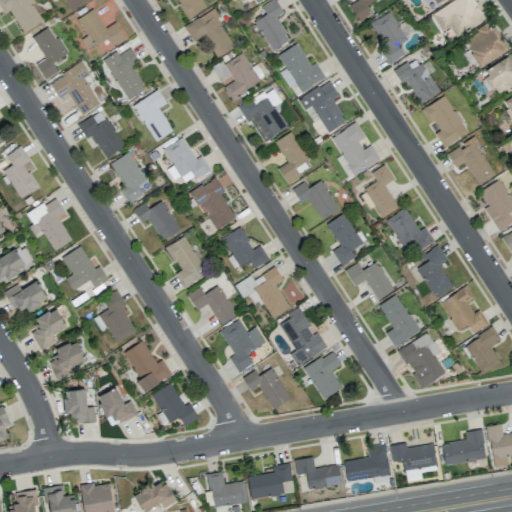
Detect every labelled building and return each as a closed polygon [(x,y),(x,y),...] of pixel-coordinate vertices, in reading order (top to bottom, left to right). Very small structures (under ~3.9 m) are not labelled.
[(9,10),(23,32),(43,20),(30,0),(0,0),(0,9),(3,14),(9,10)] [(63,0),(69,10),(86,0),(63,0)] [(205,7),(200,0),(166,0),(175,0),(186,18),(205,7)] [(271,51),(289,39),(275,17),(282,12),(274,0),(270,0),(260,6),(265,14),(252,22),(271,51)] [(358,21),(371,13),(366,5),(373,0),(355,0),(348,5),(358,21)] [(453,0),(430,12),(440,31),(450,26),(455,36),(485,21),(474,0),(453,0)] [(105,28),(92,9),(76,19),(86,35),(81,39),(88,50),(107,38),(113,47),(125,39),(114,22),(105,28)] [(216,57),(234,46),(211,9),(183,27),(193,42),(203,35),(216,57)] [(397,45),(406,39),(388,11),(367,24),(392,62),(403,54),(397,45)] [(463,40),(479,66),(506,50),(490,24),(463,40)] [(51,62),(66,54),(49,26),(31,36),(44,58),(35,64),(44,79),(57,71),(51,62)] [(276,54),(284,68),(279,71),(289,90),(296,86),(299,92),(324,78),(315,62),(309,65),(296,43),(276,54)] [(145,89),(131,65),(138,61),(130,48),(117,55),(115,51),(102,59),(126,100),(145,89)] [(223,86),(230,98),(264,79),(256,64),(250,67),(241,51),(211,68),(219,82),(230,75),(233,81),(223,86)] [(511,52),(481,72),(498,96),(511,86),(511,52)] [(48,81),(58,98),(68,93),(81,114),(98,104),(83,77),(89,75),(82,62),(48,81)] [(419,103),(438,93),(422,63),(411,69),(407,62),(392,70),(400,84),(406,80),(419,103)] [(311,105),(326,132),(345,122),(331,98),(337,95),(329,81),(297,99),(303,110),(311,105)] [(171,131),(158,107),(165,103),(158,90),(132,104),(152,142),(171,131)] [(286,127),(264,90),(237,106),(246,122),(250,120),(262,141),(286,127)] [(511,94),(503,100),(511,114),(511,94)] [(442,147),(467,132),(444,95),(420,109),(428,122),(433,120),(439,130),(434,133),(442,147)] [(85,139),(91,135),(104,158),(122,147),(102,110),(76,124),(85,139)] [(371,144),(362,149),(357,141),(363,137),(356,122),(331,135),(351,175),(379,160),(371,144)] [(286,183),(311,167),(290,131),(274,141),(286,162),(277,167),(286,183)] [(171,165),(165,169),(172,180),(180,176),(184,184),(209,169),(201,155),(194,159),(181,137),(161,149),(171,165)] [(493,176),(475,137),(446,151),(453,167),(463,162),(474,185),(493,176)] [(19,198),(38,186),(23,164),(29,160),(20,146),(5,155),(10,164),(1,170),(19,198)] [(120,190),(127,203),(142,195),(136,185),(145,180),(129,151),(109,162),(123,187),(120,190)] [(383,184),(392,179),(384,164),(370,172),(375,181),(364,188),(381,217),(397,208),(383,184)] [(220,194),(223,192),(215,176),(190,190),(213,230),(234,218),(220,194)] [(307,188),(303,181),(291,189),(299,202),(307,197),(320,220),(338,208),(320,179),(307,188)] [(478,192),(487,205),(483,208),(498,231),(511,222),(511,220),(507,213),(511,209),(511,199),(498,179),(478,192)] [(57,216),(63,212),(55,197),(25,214),(30,224),(27,225),(33,236),(42,231),(53,250),(70,240),(57,216)] [(132,209),(140,223),(148,218),(161,240),(179,229),(161,200),(147,208),(144,202),(132,209)] [(384,220),(403,249),(411,243),(416,251),(433,241),(424,226),(418,230),(404,207),(384,220)] [(344,212),(325,224),(339,246),(331,250),(340,266),(354,257),(349,250),(362,241),(344,212)] [(220,237),(230,255),(227,257),(233,268),(248,260),(252,269),(268,260),(259,244),(252,249),(239,227),(220,237)] [(511,228),(500,235),(511,254),(511,252),(511,228)] [(178,271),(174,273),(182,288),(206,275),(185,235),(164,246),(178,271)] [(22,244),(0,256),(0,280),(32,262),(22,244)] [(433,297),(451,288),(439,264),(446,260),(438,245),(420,254),(425,262),(416,267),(433,297)] [(71,274),(64,278),(72,290),(88,280),(93,288),(107,279),(98,265),(93,269),(79,246),(60,257),(71,274)] [(375,299),(392,290),(376,261),(361,269),(357,262),(344,269),(353,286),(364,280),(375,299)] [(275,284),(282,280),(274,267),(249,283),(270,318),(289,307),(275,284)] [(2,292),(14,311),(23,305),(27,311),(47,299),(35,280),(20,289),(16,283),(2,292)] [(235,313),(216,285),(203,293),(198,286),(186,294),(196,310),(206,303),(219,323),(235,313)] [(457,331),(468,324),(473,333),(487,324),(478,309),(473,312),(466,302),(473,298),(465,285),(439,302),(457,331)] [(121,306),(124,305),(117,291),(101,299),(107,308),(98,313),(114,342),(134,332),(121,306)] [(392,328),(384,332),(393,346),(418,330),(395,294),(377,305),(392,328)] [(54,341),(51,334),(65,327),(55,307),(34,318),(38,326),(29,330),(39,350),(54,341)] [(296,366),(326,347),(316,331),(313,333),(298,309),(277,322),(294,350),(289,353),(296,366)] [(134,318),(104,328),(147,390),(181,367),(151,314),(134,318)] [(255,326),(246,331),(238,319),(219,331),(233,355),(228,357),(237,372),(252,363),(246,353),(264,342),(255,326)] [(500,339),(492,327),(463,345),(481,374),(499,362),(489,346),(500,339)] [(434,355),(439,352),(428,332),(397,348),(418,388),(444,374),(434,355)] [(49,360),(54,380),(71,375),(69,366),(83,361),(77,341),(53,347),(56,358),(49,360)] [(302,368),(321,399),(341,387),(330,370),(340,364),(331,350),(302,368)] [(289,398),(271,367),(257,375),(254,370),(241,377),(250,391),(259,386),(271,408),(289,398)] [(183,405),(169,383),(150,394),(160,412),(156,414),(162,425),(178,415),(183,423),(196,415),(188,402),(183,405)] [(94,422),(93,406),(86,406),(84,388),(62,390),(64,413),(70,413),(71,424),(94,422)] [(0,406),(0,438),(7,436),(3,426),(9,424),(2,405),(0,406)] [(511,454),(511,432),(501,434),(500,423),(486,426),(490,458),(511,454)] [(465,440),(441,443),(444,464),(485,458),(481,429),(464,431),(465,440)] [(432,443),(405,447),(405,442),(388,445),(391,462),(401,460),(403,469),(436,464),(432,443)] [(343,460),(345,479),(388,475),(385,444),(366,446),(367,457),(343,460)] [(337,464),(313,467),(312,456),(293,459),(295,474),(305,473),(307,488),(340,484),(337,464)] [(272,472),(246,475),(249,498),(282,493),(281,481),(291,480),(288,462),(271,465),(272,472)] [(243,481),(223,483),(221,471),(207,473),(211,506),(245,502),(243,481)] [(163,507),(175,499),(163,480),(153,486),(150,482),(132,494),(143,511),(159,502),(163,507)] [(111,511),(109,482),(79,485),(82,511),(111,511)] [(44,486),(47,511),(74,511),(73,494),(62,495),(61,484),(44,486)] [(8,511),(36,511),(34,489),(16,491),(17,503),(7,504),(8,511)]
